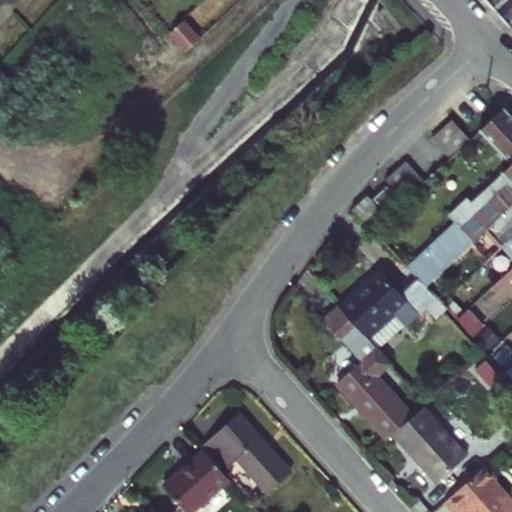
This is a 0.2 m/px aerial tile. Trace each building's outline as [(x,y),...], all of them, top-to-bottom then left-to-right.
[(511,0),(493,0),(503,10),(511,0)] [(511,0),(503,10),(511,19),(511,0)] [(183,20),(170,33),(189,53),(202,41),(183,20)] [(476,198),(477,199),(418,256),(422,261),(419,265),(432,277),(490,222),(511,201),(511,100),(509,98),(483,121),(511,150),(511,159),(508,163),(510,165),(476,198)] [(447,155),(467,136),(449,116),(428,135),(447,155)] [(385,182),(373,193),(388,208),(420,177),(402,159),(381,178),(385,182)] [(368,188),(356,200),(375,220),(388,208),(373,193),(368,188)] [(503,226),(510,234),(511,232),(511,201),(490,222),(498,231),(503,226)] [(388,208),(375,220),(398,244),(411,232),(388,208)] [(511,271),(511,261),(498,275),(503,280),(511,271)] [(419,265),(400,281),(384,264),(345,299),(374,330),(413,295),(424,306),(443,289),(432,277),(419,265)] [(373,359),(350,380),(401,435),(407,430),(425,414),(386,372),(400,359),(374,330),(345,299),(330,313),(373,359)] [(490,318),(472,299),(462,308),(480,327),(490,318)] [(425,414),(407,430),(450,478),(480,451),(437,403),(425,414)] [(249,418),(210,451),(214,455),(233,477),(249,462),(278,495),(299,476),(249,418)] [(233,477),(214,455),(173,490),(192,511),(206,511),(239,484),(233,477)] [(510,475),(499,463),(459,499),(470,511),(478,511),(479,511),(511,511),(511,483),(507,478),(510,475)]
